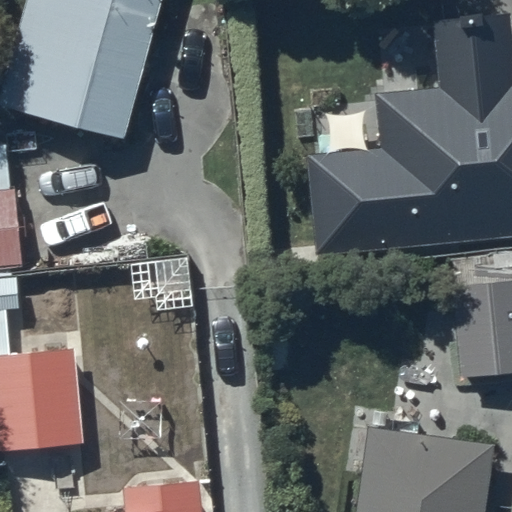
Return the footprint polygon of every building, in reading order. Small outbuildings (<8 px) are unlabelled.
[(25,0),(0,90),(0,110),(120,144),(161,0),(25,0)] [(384,153),(310,159),(318,258),(391,252),(392,264),(511,253),(511,12),(434,19),(440,89),(379,94),(384,153)] [(17,261),(5,137),(0,137),(0,269),(13,268),(12,261),(17,261)] [(463,380),(511,376),(511,261),(455,266),(463,380)] [(22,286),(0,287),(0,455),(82,451),(77,353),(26,356),(22,286)] [(487,511),(496,456),(370,438),(359,511),(487,511)] [(201,511),(200,490),(129,498),(130,511),(201,511)]
